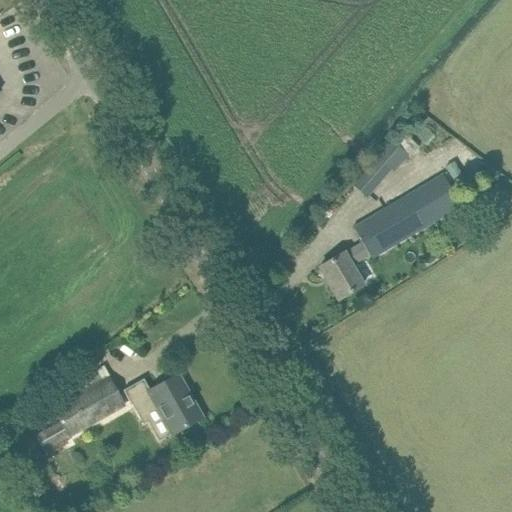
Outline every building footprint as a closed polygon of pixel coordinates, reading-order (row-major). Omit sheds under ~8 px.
[(418,146),(401,130),(354,185),(369,198),(393,170),(407,153),(410,156),(418,146)] [(353,227),(362,243),(370,254),(372,258),(463,205),(444,174),(353,227)] [(370,254),(362,243),(344,253),(319,267),(338,300),(363,285),(352,265),(370,254)] [(143,419),(159,410),(173,434),(201,418),(199,415),(197,416),(184,394),(187,392),(177,375),(133,400),(143,419)] [(50,410),(57,421),(33,435),(46,456),(70,442),(67,437),(123,405),(105,378),(50,410)] [(45,490),(35,479),(27,486),(36,497),(45,490)]
